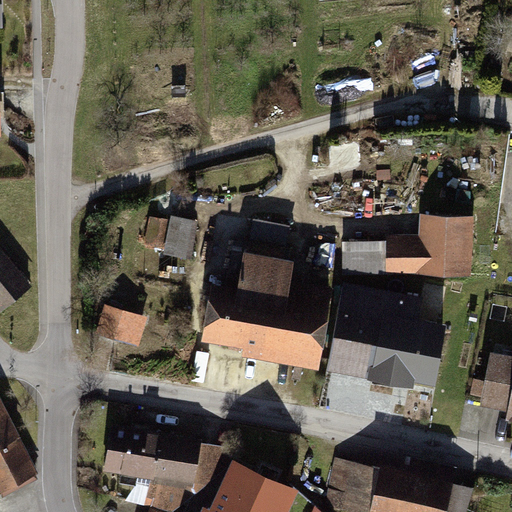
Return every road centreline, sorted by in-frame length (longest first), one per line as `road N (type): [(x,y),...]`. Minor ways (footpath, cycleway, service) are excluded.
road 1 (residential): [(511,457),(60,369)]
road 2 (tertiary): [(67,0),(67,72),(57,99),(60,369)]
road 3 (tertiary): [(60,369),(67,511)]
